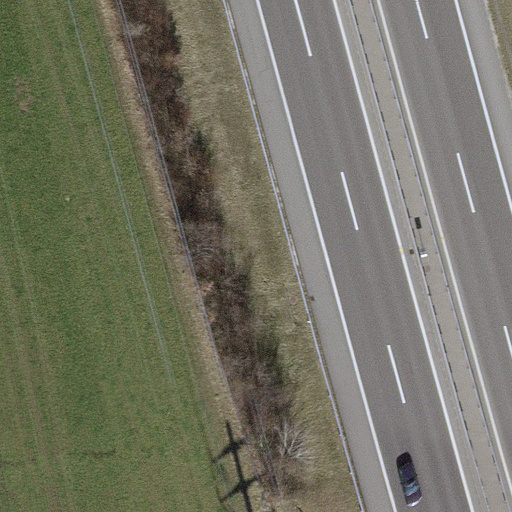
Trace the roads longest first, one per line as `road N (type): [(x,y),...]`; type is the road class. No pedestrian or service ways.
road 1 (motorway): [(297,0),(433,511)]
road 2 (motorway): [(511,347),(419,0)]
